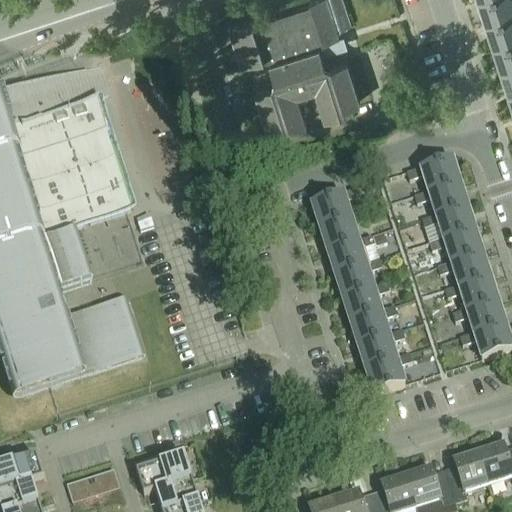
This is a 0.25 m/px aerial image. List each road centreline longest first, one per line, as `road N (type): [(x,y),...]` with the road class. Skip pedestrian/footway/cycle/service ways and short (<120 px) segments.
road 1 (residential): [(299,371),(285,323),(291,274),(268,194),(478,128)]
road 2 (residential): [(299,371),(47,449)]
road 3 (residential): [(318,433),(356,451),(511,403)]
road 4 (unknown): [(215,397),(190,242)]
road 5 (residential): [(478,128),(438,0)]
road 6 (tertiary): [(0,40),(124,0)]
